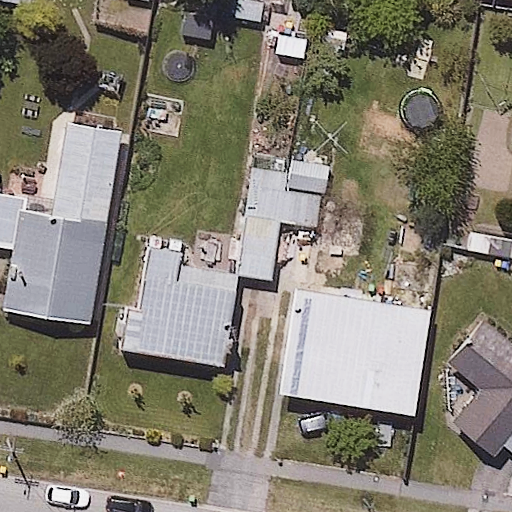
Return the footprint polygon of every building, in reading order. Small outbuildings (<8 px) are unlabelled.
[(165,0),(91,0),(88,26),(160,37),(165,0)] [(276,0),(233,0),(231,20),(273,26),(276,0)] [(358,26),(316,20),(312,52),(354,57),(358,26)] [(0,194),(0,301),(58,313),(92,117),(38,108),(17,196),(0,194)] [(511,229),(466,222),(462,249),(511,256),(511,229)] [(94,288),(87,335),(201,352),(213,269),(153,254),(155,235),(115,229),(104,291),(94,288)] [(265,275),(244,380),(384,403),(397,293),(265,275)] [(511,342),(459,297),(412,353),(443,383),(417,408),(495,463),(511,443),(511,342)]
